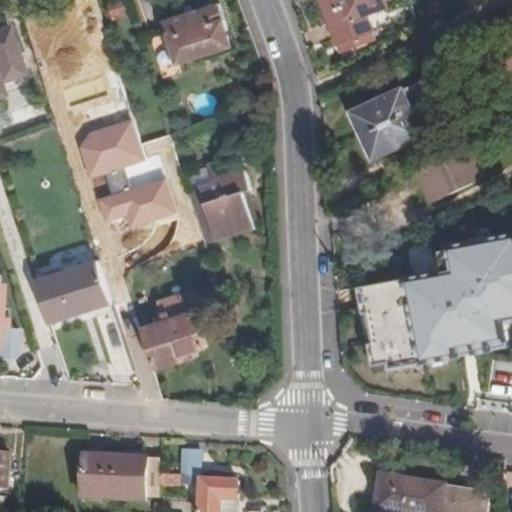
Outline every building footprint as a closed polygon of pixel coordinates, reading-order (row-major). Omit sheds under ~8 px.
[(134,8),(131,0),(109,0),(114,14),(134,8)] [(353,40),(356,49),(375,42),(372,33),(392,25),(385,6),(387,4),(385,0),(321,0),(337,44),(353,40)] [(233,42),(222,10),(211,13),(207,5),(183,13),(182,10),(166,15),(180,59),(233,42)] [(0,95),(4,94),(0,83),(0,82),(25,73),(8,25),(0,27),(0,95)] [(341,54),(356,49),(353,40),(337,44),(341,54)] [(511,45),(493,54),(509,89),(511,87),(511,45)] [(407,90),(356,113),(377,162),(429,138),(418,115),(436,107),(426,85),(409,93),(407,90)] [(419,170),(434,202),(488,177),(473,145),(419,170)] [(195,186),(190,187),(195,202),(208,198),(219,236),(258,225),(247,189),(254,187),(243,151),(210,161),(210,163),(215,180),(195,186)] [(210,163),(190,169),(195,186),(215,180),(210,163)] [(208,198),(195,202),(207,240),(219,236),(208,198)] [(505,328),(511,326),(511,233),(454,244),(460,279),(413,288),(428,368),(459,362),(484,357),(510,352),(505,328)] [(103,263),(40,284),(55,327),(118,307),(103,263)] [(377,376),(428,368),(413,288),(412,280),(362,289),(365,309),(377,376)] [(210,347),(198,318),(204,316),(197,298),(190,299),(188,296),(162,304),(167,324),(147,331),(159,369),(181,362),(180,358),(210,347)] [(203,446),(184,450),(187,466),(207,463),(203,446)] [(11,453),(0,452),(0,489),(8,490),(11,453)] [(147,488),(149,460),(87,457),(85,499),(146,502),(147,488)] [(160,485),(161,471),(162,461),(149,460),(147,488),(160,489),(160,485)] [(487,511),(491,492),(448,485),(449,481),(384,470),(378,507),(407,511),(487,511)] [(161,471),(160,485),(201,488),(200,511),(222,511),(224,499),(240,501),(241,479),(203,478),(203,474),(161,471)] [(224,499),(222,511),(238,511),(240,501),(224,499)]
